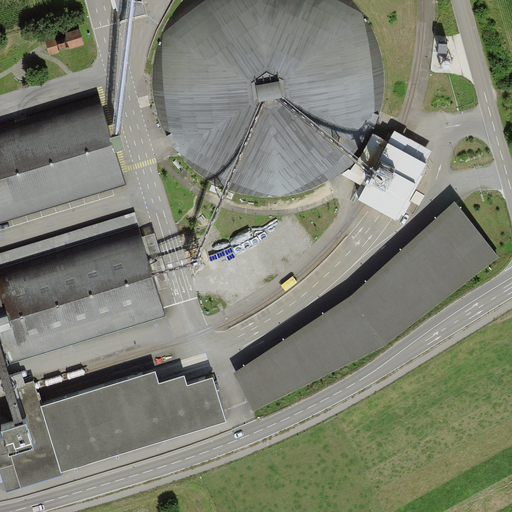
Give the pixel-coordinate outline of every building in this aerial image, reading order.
[(377,87),(373,48),(356,13),(342,0),(186,0),(185,1),(163,33),(154,71),(158,109),(175,144),(203,171),(238,187),(277,190),(314,179),(346,156),(367,124),(377,87)] [(79,28),(44,39),(48,55),(84,45),(79,28)] [(102,103),(0,133),(0,220),(126,183),(102,103)] [(234,368),(253,408),(383,345),(500,253),(455,194),(352,291),(234,368)] [(0,336),(8,365),(166,318),(138,227),(0,268),(0,336)] [(0,474),(4,489),(226,422),(219,398),(211,374),(185,382),(182,373),(157,380),(155,373),(154,369),(40,403),(36,392),(5,401),(0,402),(0,474)]
